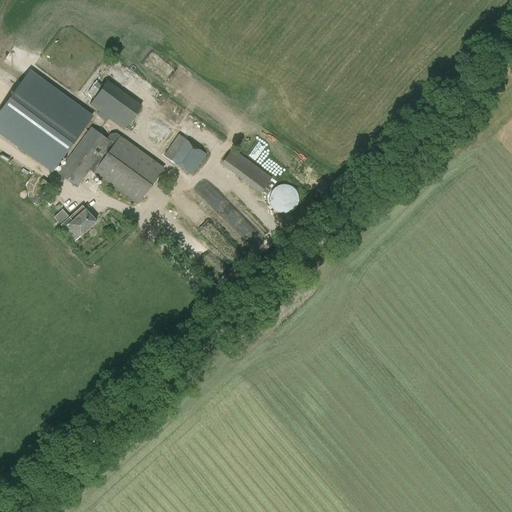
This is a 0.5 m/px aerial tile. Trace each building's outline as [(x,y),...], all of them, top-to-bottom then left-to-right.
[(0,131),(52,170),(89,119),(32,77),(0,121),(0,131)] [(124,131),(142,105),(107,81),(89,105),(98,112),(96,115),(106,122),(108,119),(124,131)] [(110,134),(107,138),(91,127),(57,173),(77,188),(90,170),(138,205),(165,168),(120,135),(120,136),(116,133),(110,134)] [(206,154),(203,152),(179,134),(163,156),(189,173),(191,175),(206,154)] [(272,178),(232,149),(221,164),(261,193),(272,178)] [(280,213),(285,214),(290,213),(294,210),(297,206),(298,202),(299,197),(297,193),(294,189),(291,186),(287,185),(283,184),(278,185),(275,188),(272,191),(270,195),(269,199),(270,204),(272,208),(276,211),(280,213)] [(44,204),(52,196),(45,188),(38,198),(44,204)] [(185,195),(175,205),(203,235),(213,225),(185,195)] [(82,205),(69,217),(62,209),(54,217),(61,225),(75,241),(97,221),(82,205)]
